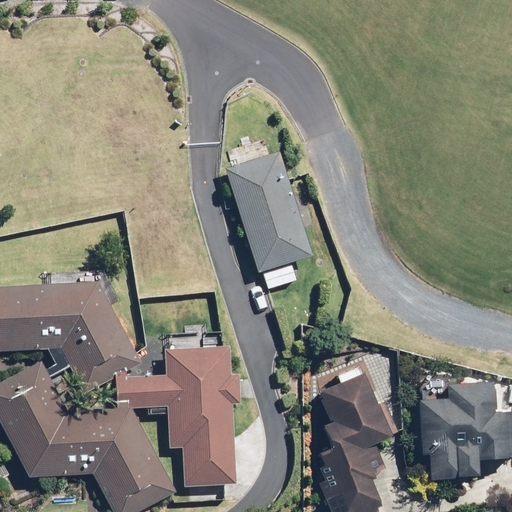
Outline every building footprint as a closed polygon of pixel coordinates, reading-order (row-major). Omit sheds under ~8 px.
[(231,168),(264,270),(270,289),(302,278),(296,259),(321,251),(288,150),(231,168)] [(0,294),(0,358),(56,356),(81,399),(144,362),(102,291),(0,294)] [(178,412),(185,488),(239,484),(228,351),(174,355),(172,377),(129,381),(132,416),(178,412)] [(336,511),(396,511),(378,475),(394,466),(382,442),(403,431),(372,369),(326,392),(338,416),(331,420),(342,441),(327,449),(340,475),(323,484),(336,511)] [(0,394),(0,422),(38,488),(89,484),(107,511),(151,511),(172,499),(125,426),(75,431),(40,371),(0,394)] [(511,387),(504,387),(504,381),(452,378),(451,398),(427,397),(425,438),(437,439),(435,473),(488,475),(489,456),(511,456),(511,387)]
